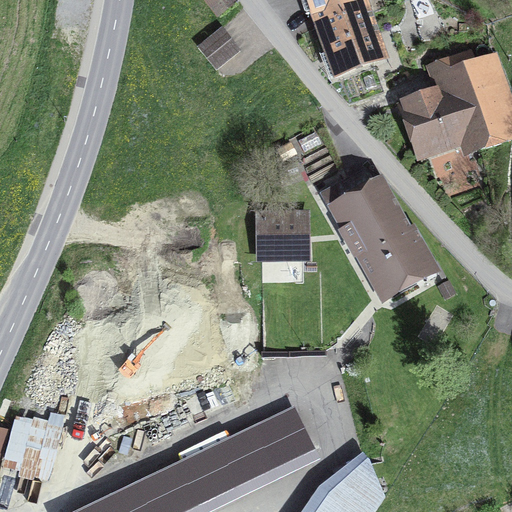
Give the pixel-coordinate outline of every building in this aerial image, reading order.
[(207,0),(218,14),(234,2),(232,0),(207,0)] [(309,0),(337,77),(390,59),(369,0),(309,0)] [(197,50),(216,72),(240,52),(221,30),(197,50)] [(481,151),(511,141),(510,138),(511,137),(511,101),(496,54),(473,62),(470,53),(431,66),(440,91),(403,103),(420,151),(475,132),(481,151)] [(342,210),(388,292),(432,267),(413,233),(409,235),(381,187),(376,190),(366,173),(323,197),(333,215),(342,210)] [(262,213),(262,254),(307,254),(307,213),(262,213)] [(191,511),(310,455),(291,417),(92,511),(191,511)] [(0,473),(12,477),(20,446),(0,440),(0,473)] [(374,511),(386,496),(366,461),(333,491),(317,511),(374,511)]
